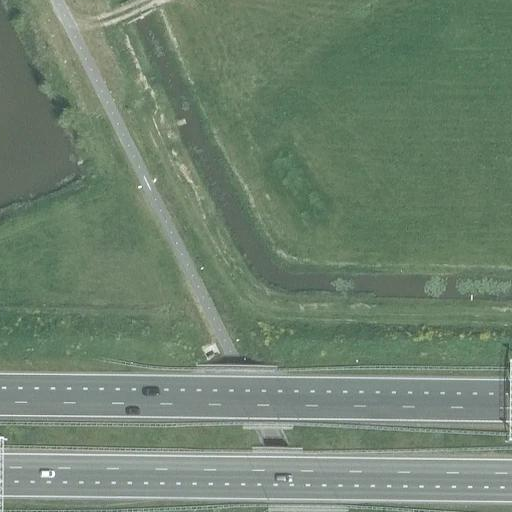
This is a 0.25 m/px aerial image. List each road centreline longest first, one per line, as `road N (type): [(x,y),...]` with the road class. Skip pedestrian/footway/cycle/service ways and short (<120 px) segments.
road 1 (trunk): [(511,407),(0,402)]
road 2 (trunk): [(0,469),(511,474)]
